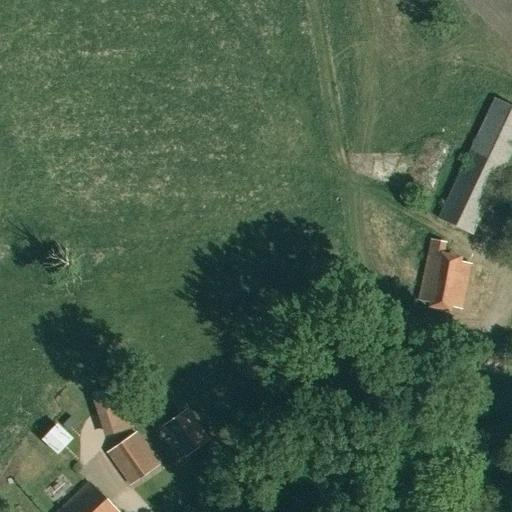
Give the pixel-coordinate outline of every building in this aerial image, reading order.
[(460,308),(470,264),(442,257),(446,242),(432,239),(419,299),(460,308)] [(178,460),(185,455),(208,438),(187,410),(164,426),(171,436),(165,441),(178,460)] [(57,454),(73,438),(57,423),(41,440),(57,454)] [(113,447),(105,452),(130,485),(160,464),(136,431),(135,432),(113,447)] [(118,511),(88,481),(56,511),(118,511)]
